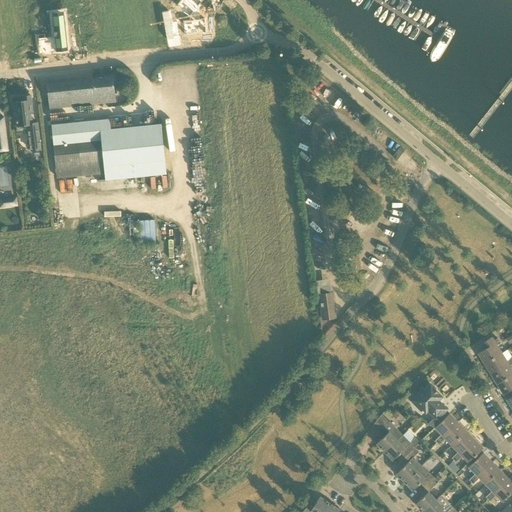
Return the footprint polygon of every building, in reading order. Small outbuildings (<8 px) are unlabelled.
[(181,0),(176,6),(189,17),(190,21),(183,21),(184,35),(206,34),(204,20),(199,20),(198,7),(203,0),(181,0)] [(35,53),(35,54),(68,50),(64,11),(52,12),(53,20),(54,32),(54,35),(54,36),(53,36),(52,37),(38,38),(40,52),(35,53)] [(169,11),(162,13),(167,40),(174,39),(169,11)] [(115,102),(114,94),(113,77),(48,83),(50,109),(115,102)] [(24,101),(14,102),(17,132),(29,131),(31,151),(41,149),(38,123),(33,124),(30,105),(32,105),(31,96),(23,97),(24,101)] [(57,178),(105,173),(106,180),(166,174),(161,124),(111,129),(110,119),(52,125),(57,178)] [(511,142),(487,122),(472,140),(511,173),(511,142)] [(17,197),(10,198),(11,207),(18,206),(17,197)] [(139,220),(140,244),(156,243),(155,219),(139,220)] [(320,295),(323,320),(336,318),(332,293),(330,293),(320,295)] [(484,364),(502,353),(497,346),(501,343),(498,339),(494,341),(492,337),(481,344),(485,350),(478,354),(484,364)] [(491,375),(511,361),(511,358),(507,361),(502,353),(484,364),(491,375)] [(497,385),(511,375),(511,369),(510,366),(511,364),(511,361),(491,375),(497,385)] [(511,375),(497,385),(503,395),(511,389),(511,375)] [(428,411),(436,419),(447,409),(438,401),(442,397),(430,385),(424,392),(422,390),(411,401),(421,411),(423,410),(426,413),(428,411)] [(437,443),(458,423),(449,414),(435,428),(441,435),(435,441),(437,443)] [(390,422),(390,423),(382,415),(373,426),(380,433),(384,437),(377,444),(385,452),(402,435),(390,422)] [(452,446),(466,431),(458,423),(437,443),(439,445),(445,439),(452,446)] [(454,460),(475,440),(466,431),(452,446),(458,452),(452,458),(454,460)] [(416,438),(410,443),(402,435),(385,452),(393,461),(400,454),(404,458),(414,448),(420,442),(416,438)] [(475,440),(454,460),(456,462),(462,456),(468,463),(483,449),(475,440)] [(413,457),(419,452),(414,448),(404,458),(408,462),(396,474),(404,482),(421,466),(413,457)] [(471,482),(492,462),(483,453),(468,468),(475,474),(469,480),(468,479),(464,482),(467,485),(471,482)] [(485,485),(500,470),(492,462),(471,482),(473,484),(479,478),(485,485)] [(424,488),(434,478),(430,473),(429,474),(421,466),(404,482),(412,491),(420,484),(424,488)] [(488,499),(509,479),(500,470),(485,485),(492,492),(486,497),(488,499)] [(423,511),(424,511),(436,500),(428,492),(438,482),(434,478),(424,488),(428,492),(416,504),(423,511)] [(511,482),(509,479),(488,499),(490,501),(496,496),(502,502),(511,493),(511,482)] [(449,511),(454,508),(449,503),(441,495),(436,500),(424,511),(449,511)] [(324,511),(330,503),(320,497),(313,507),(309,505),(303,511),(324,511)] [(339,511),(340,510),(330,503),(324,511),(339,511)]
